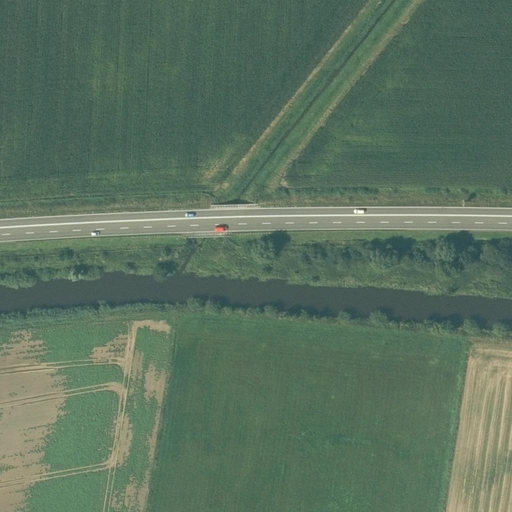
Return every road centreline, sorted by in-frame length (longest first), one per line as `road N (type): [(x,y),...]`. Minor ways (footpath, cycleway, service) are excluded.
road 1 (trunk): [(511,214),(0,226)]
road 2 (trunk): [(0,236),(511,225)]
